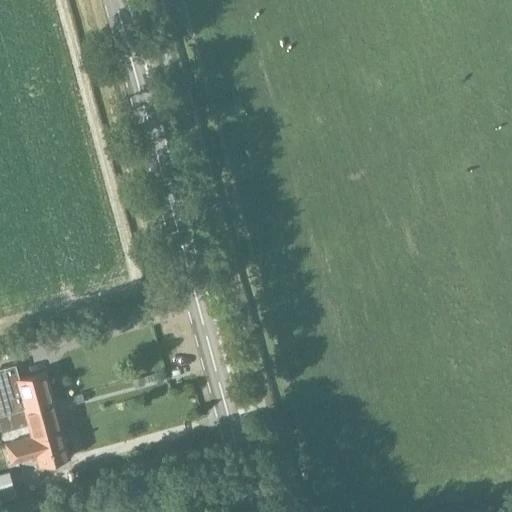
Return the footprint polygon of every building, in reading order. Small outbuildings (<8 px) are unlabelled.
[(8,345),(0,347),(0,357),(11,355),(8,345)] [(166,348),(168,367),(198,365),(196,346),(166,348)] [(45,373),(45,372),(16,380),(12,367),(0,369),(0,395),(18,391),(23,408),(23,409),(53,401),(45,374),(45,373)] [(31,437),(60,429),(53,401),(23,409),(23,408),(0,415),(0,423),(2,431),(27,424),(31,437)] [(36,455),(39,464),(38,465),(38,466),(69,458),(68,456),(60,429),(31,437),(5,444),(10,462),(36,455)] [(0,501),(15,497),(8,472),(8,471),(0,473),(0,501)] [(118,511),(113,494),(44,511),(118,511)]
